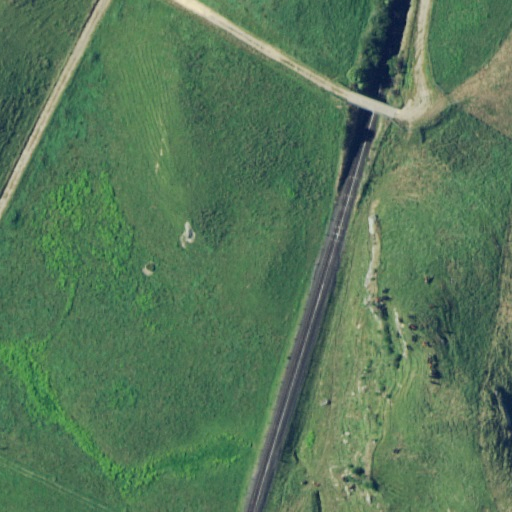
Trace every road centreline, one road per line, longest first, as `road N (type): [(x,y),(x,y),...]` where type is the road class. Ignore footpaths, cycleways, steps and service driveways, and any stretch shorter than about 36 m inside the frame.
road 1 (track): [(405,117),(348,95),(176,0)]
road 2 (track): [(99,0),(0,195)]
